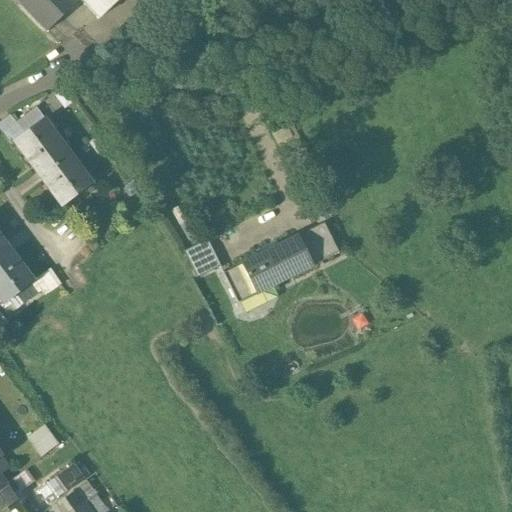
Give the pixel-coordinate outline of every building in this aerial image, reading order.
[(14,0),(46,33),(80,0),(98,20),(118,0),(14,0)] [(44,119),(14,141),(62,206),(91,184),(44,119)] [(326,222),(298,236),(313,266),(341,252),(326,222)] [(298,236),(223,274),(238,303),(313,266),(298,236)] [(33,282),(0,237),(0,297),(4,304),(33,282)] [(208,240),(183,252),(196,278),(220,266),(208,240)] [(44,426),(27,438),(41,457),(58,445),(44,426)] [(1,458),(0,457),(0,487),(5,484),(0,477),(0,474),(9,469),(1,458)] [(36,461),(24,470),(32,481),(44,472),(36,461)] [(73,465),(38,490),(39,491),(49,504),(84,480),(73,465)] [(0,511),(5,511),(19,503),(5,484),(0,487),(0,511)] [(77,490),(52,507),(54,511),(71,511),(85,502),(77,490)] [(92,511),(85,502),(71,511),(92,511)] [(5,511),(32,511),(28,506),(24,509),(19,503),(5,511)]
